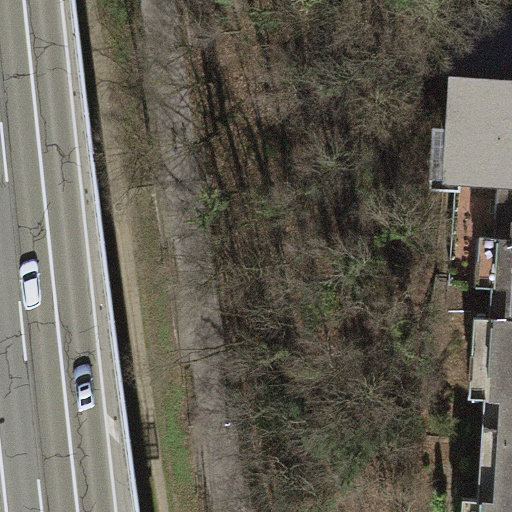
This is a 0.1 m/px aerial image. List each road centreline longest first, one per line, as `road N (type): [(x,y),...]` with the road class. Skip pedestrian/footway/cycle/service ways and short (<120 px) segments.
road 1 (residential): [(229,511),(157,0)]
road 2 (motorway): [(60,511),(9,0)]
